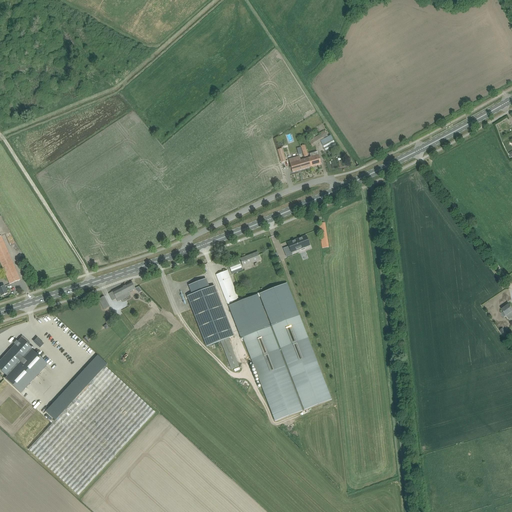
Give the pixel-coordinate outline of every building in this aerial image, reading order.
[(312,147),(324,139),(328,137),(326,135),(324,132),(309,141),(312,147)] [(281,163),(286,161),(282,149),(278,150),(281,163)] [(311,158),(307,159),(307,161),(308,161),(311,167),(321,164),(319,155),(318,155),(317,152),(309,154),(311,158)] [(311,167),(308,161),(307,161),(307,159),(306,159),(300,161),(299,157),(289,159),(293,172),(311,167)] [(319,224),(319,229),(322,248),(328,247),(325,223),(319,224)] [(1,236),(0,236),(0,262),(10,284),(20,280),(1,236)] [(310,245),(306,236),(288,243),(291,253),(310,245)] [(260,257),(259,255),(258,252),(240,259),(241,260),(242,264),(243,267),(261,259),(260,257)] [(229,265),(231,272),(242,268),(239,261),(229,265)] [(242,298),(239,299),(238,299),(229,275),(227,270),(216,275),(227,303),(229,303),(230,306),(229,306),(241,338),(243,337),(252,360),(275,422),(302,411),(269,327),(258,298),(260,297),(272,326),(304,410),(331,400),(309,341),(287,283),(282,285),(243,300),(242,297),(242,298)] [(231,369),(239,366),(228,339),(234,336),(214,286),(210,288),(206,279),(188,286),(191,295),(187,297),(192,309),(206,347),(215,344),(222,361),(227,359),(231,369)] [(136,289),(132,282),(109,294),(113,301),(116,299),(118,302),(130,295),(129,292),(136,289)] [(109,307),(104,296),(99,299),(105,309),(109,307)] [(172,326),(151,304),(140,314),(162,336),(172,326)] [(507,317),(510,314),(511,316),(511,309),(509,305),(502,310),(503,311),(500,313),(504,318),(506,316),(507,317)] [(136,318),(129,310),(115,325),(122,332),(128,327),(127,326),(136,318)] [(0,361),(0,369),(8,377),(6,379),(22,393),(48,364),(42,359),(40,362),(30,353),(34,349),(29,345),(31,343),(29,340),(23,335),(18,341),(17,340),(14,343),(16,345),(0,361)] [(105,366),(53,423),(29,449),(79,495),(155,412),(105,366)]
